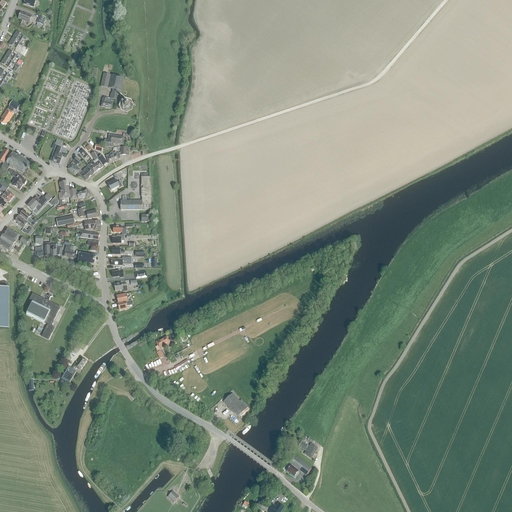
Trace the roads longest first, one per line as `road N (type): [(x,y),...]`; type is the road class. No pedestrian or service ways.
road 1 (track): [(174,147),(372,82),(446,0)]
road 2 (tertiary): [(320,511),(228,438),(158,395),(100,306)]
road 3 (residential): [(92,188),(104,207),(100,306)]
